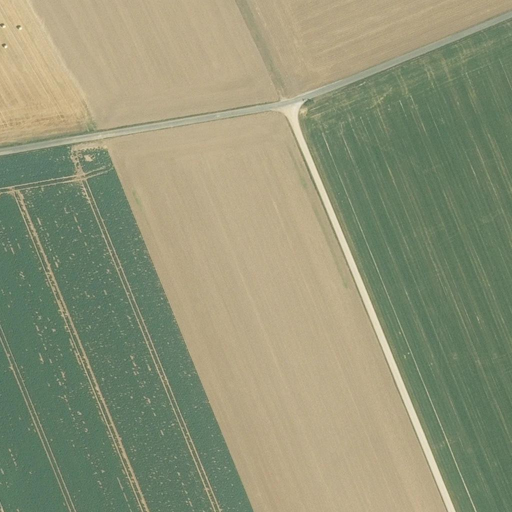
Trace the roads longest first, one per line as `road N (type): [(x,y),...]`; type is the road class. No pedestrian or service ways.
road 1 (unclassified): [(511,12),(286,103),(0,152)]
road 2 (track): [(451,511),(286,103)]
